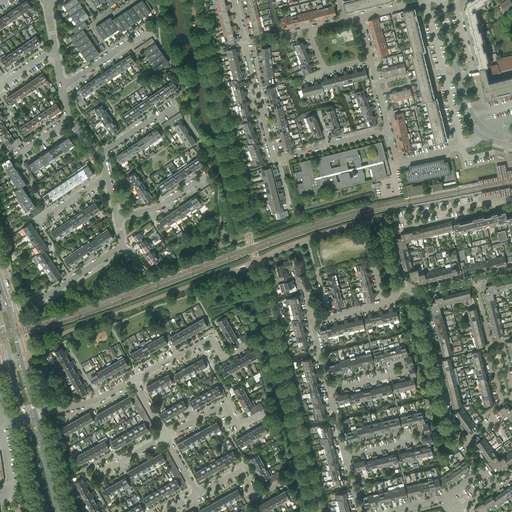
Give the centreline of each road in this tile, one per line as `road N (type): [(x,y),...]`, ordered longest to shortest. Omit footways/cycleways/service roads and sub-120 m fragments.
road 1 (residential): [(483,471),(448,418),(418,295)]
road 2 (residential): [(276,157),(234,0)]
road 3 (residential): [(134,379),(212,336),(224,358),(242,348)]
road 4 (residential): [(7,306),(49,293),(121,245)]
road 5 (residential): [(511,198),(383,217)]
road 6 (residential): [(166,436),(225,404),(238,426),(263,413)]
